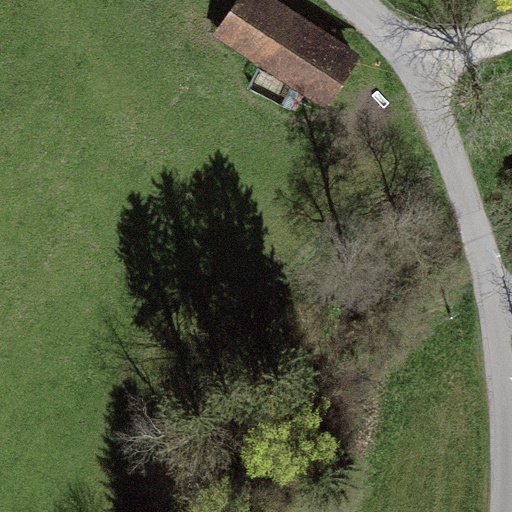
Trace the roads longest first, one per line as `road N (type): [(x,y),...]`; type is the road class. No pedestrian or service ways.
road 1 (track): [(342,0),(409,56),(457,173),(495,301)]
road 2 (track): [(495,301),(507,428),(504,511)]
